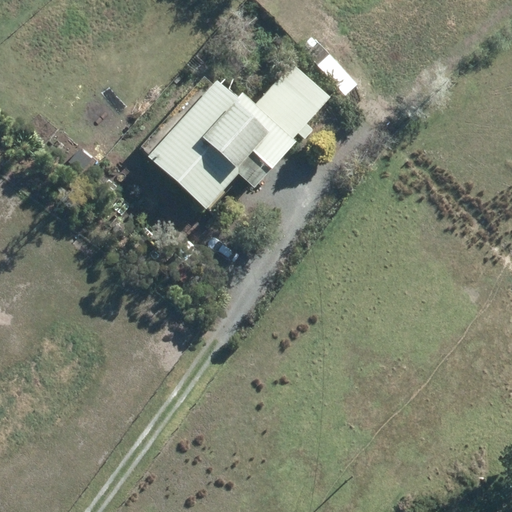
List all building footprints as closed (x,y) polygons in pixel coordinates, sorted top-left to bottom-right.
[(332,56),(318,69),(345,98),(359,85),(332,56)] [(303,126),(327,100),(288,66),(248,110),(235,98),(229,105),(209,88),(140,163),(199,216),(231,180),(247,195),(289,147),(286,145),(295,136),(301,142),(310,132),(303,126)] [(86,159),(69,146),(56,163),(74,176),(86,159)] [(131,233),(118,222),(109,232),(123,244),(131,233)] [(187,270),(171,257),(162,268),(179,281),(187,270)]
